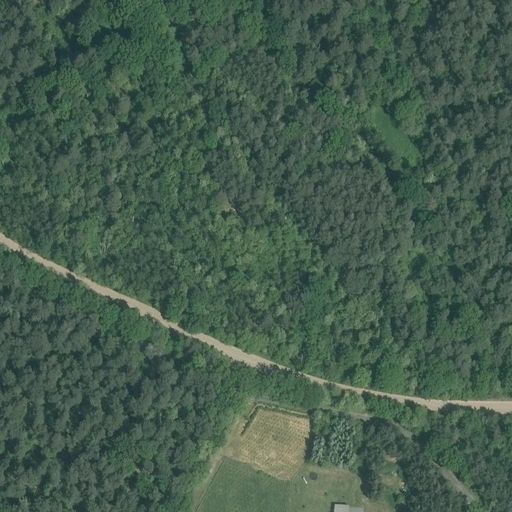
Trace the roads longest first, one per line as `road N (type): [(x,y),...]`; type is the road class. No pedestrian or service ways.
road 1 (unknown): [(0,236),(187,335),(330,388),(511,410)]
road 2 (unclassified): [(0,280),(220,384),(403,423),(469,499)]
